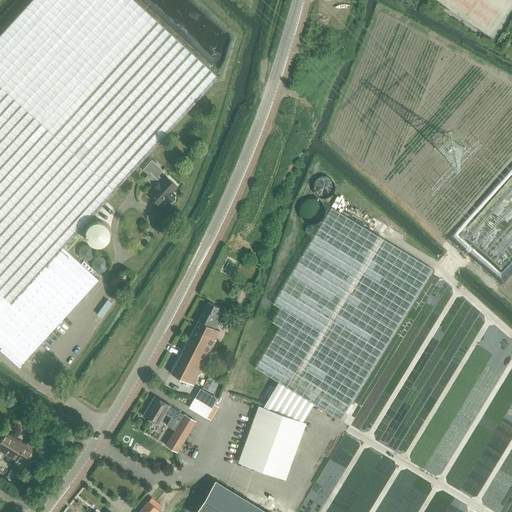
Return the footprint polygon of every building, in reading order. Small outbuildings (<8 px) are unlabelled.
[(30,0),(0,33),(0,346),(19,364),(97,279),(62,247),(217,77),(133,0),(30,0)] [(157,175),(162,170),(151,160),(142,169),(147,174),(149,172),(159,182),(147,195),(158,205),(164,199),(167,202),(174,194),(171,193),(176,186),(164,175),(161,179),(157,175)] [(511,167),(449,238),(465,253),(473,244),(474,244),(490,258),(502,254),(504,249),(511,251),(511,250),(511,247),(509,245),(511,241),(511,167)] [(263,407),(258,405),(238,462),(285,479),(305,422),(302,421),(313,403),(340,420),(432,269),(331,207),(273,304),(280,308),(272,322),(280,327),(255,368),(278,382),(263,407)] [(125,273),(119,281),(123,284),(129,276),(125,273)] [(506,274),(499,281),(503,284),(509,277),(506,274)] [(215,328),(223,314),(216,310),(218,307),(207,301),(198,320),(170,373),(191,384),(219,331),(215,328)] [(201,388),(197,396),(208,402),(213,392),(214,393),(221,380),(210,375),(202,389),(201,388)] [(177,452),(195,421),(184,414),(183,415),(169,406),(169,405),(154,397),(143,416),(157,425),(164,413),(171,417),(166,425),(174,430),(165,445),(177,452)] [(195,399),(189,409),(207,419),(212,409),(195,399)] [(511,440),(478,417),(467,433),(467,440),(476,434),(476,440),(477,442),(473,447),(471,446),(471,443),(467,445),(470,451),(467,455),(474,451),(483,466),(497,467),(499,465),(488,464),(494,455),(501,455),(505,458),(508,462),(505,466),(511,466),(511,440)] [(32,453),(37,445),(29,440),(26,445),(5,433),(0,440),(0,450),(16,461),(18,457),(26,462),(32,453)] [(280,511),(283,504),(216,482),(210,500),(245,511),(280,511)]
